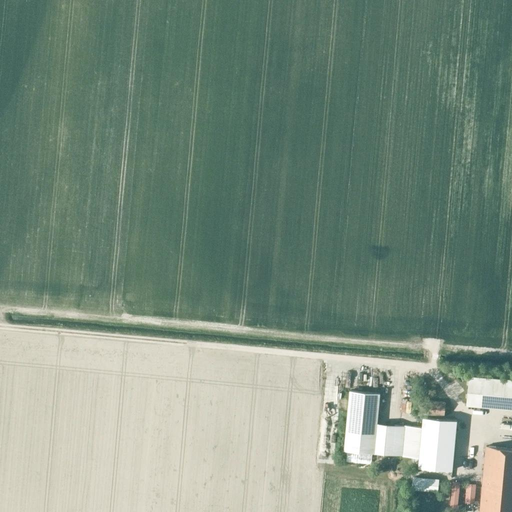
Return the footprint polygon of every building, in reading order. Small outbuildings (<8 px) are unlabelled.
[(467,404),(511,407),(511,380),(469,377),(467,404)] [(374,452),(402,454),(404,425),(377,422),(380,393),(350,390),(344,450),(374,453),(374,452)] [(428,415),(444,416),(445,402),(430,400),(428,415)] [(404,425),(402,454),(401,455),(419,457),(418,466),(453,469),(457,419),(423,416),(422,426),(404,424),(404,425)] [(511,511),(511,448),(486,447),(478,511),(511,511)] [(413,476),(412,489),(437,492),(438,479),(413,476)] [(465,502),(475,503),(476,484),(467,483),(465,502)]
